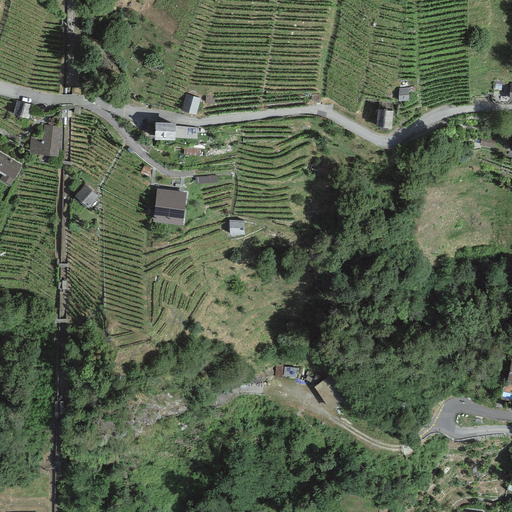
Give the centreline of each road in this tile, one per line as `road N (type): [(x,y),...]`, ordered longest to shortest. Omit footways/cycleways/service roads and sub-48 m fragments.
road 1 (residential): [(511,108),(444,113),(386,140),(315,110),(187,121),(0,89)]
road 2 (residential): [(511,430),(458,432),(446,421),(457,405),(511,416)]
